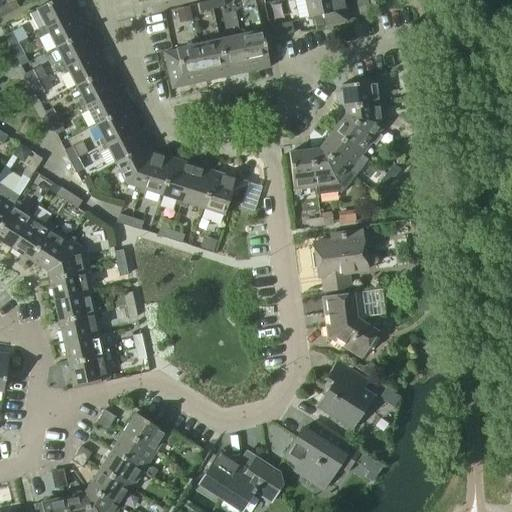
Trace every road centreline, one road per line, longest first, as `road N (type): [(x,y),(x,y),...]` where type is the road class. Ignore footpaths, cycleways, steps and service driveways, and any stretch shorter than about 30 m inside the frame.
road 1 (residential): [(35,408),(159,381),(223,423),(272,410),(297,368),(264,143)]
road 2 (tertiary): [(511,286),(468,0)]
road 3 (residential): [(100,0),(161,133),(224,149),(264,143)]
road 4 (residential): [(264,143),(275,114),(322,55),(410,37)]
